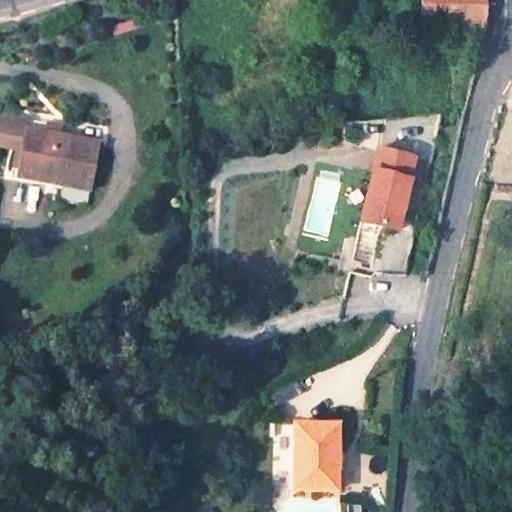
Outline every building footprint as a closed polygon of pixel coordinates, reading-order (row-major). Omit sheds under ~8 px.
[(423,0),(424,21),(480,21),(482,11),(482,9),(482,7),(483,5),(483,4),(483,2),(483,0),(423,0)] [(109,111),(102,62),(31,70),(38,120),(109,111)] [(0,147),(11,149),(5,180),(86,193),(96,132),(0,116),(0,147)] [(360,143),(348,222),(393,229),(406,150),(360,143)] [(291,427),(296,493),(340,491),(336,423),(291,427)]
